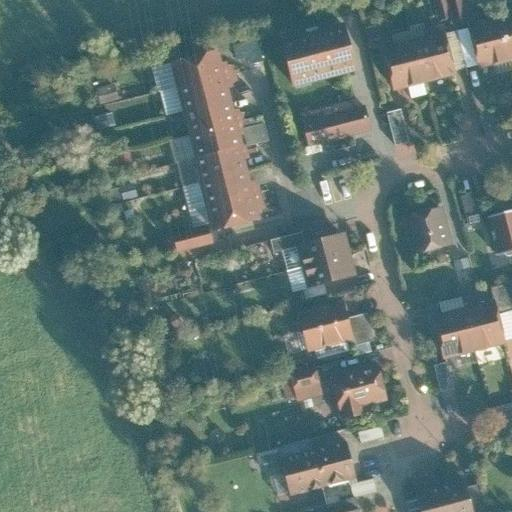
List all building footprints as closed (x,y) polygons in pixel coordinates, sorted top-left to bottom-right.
[(451,18),(445,0),(431,0),(438,21),(451,18)] [(445,0),(451,18),(454,25),(468,20),(462,0),(445,0)] [(511,60),(511,12),(497,17),(510,61),(511,60)] [(510,61),(497,17),(467,25),(478,68),(510,61)] [(354,70),(341,22),(277,40),(290,88),(354,70)] [(454,76),(443,32),(413,40),(424,83),(454,76)] [(239,62),(263,56),(259,39),(235,44),(239,62)] [(424,83),(413,40),(382,46),(393,90),(424,83)] [(165,61),(172,88),(235,72),(233,63),(226,65),(225,61),(219,62),(215,48),(165,61)] [(237,80),(235,72),(172,88),(178,113),(228,100),(225,88),(232,86),(231,82),(237,80)] [(101,102),(118,99),(115,84),(98,87),(101,102)] [(178,113),(184,135),(241,120),(239,113),(238,108),(231,110),(228,100),(178,113)] [(357,104),(301,118),(309,148),(371,132),(367,110),(359,112),(357,104)] [(401,109),(389,111),(398,146),(409,143),(401,109)] [(244,133),(241,120),(184,135),(190,159),(240,146),(238,135),(244,133)] [(190,159),(197,183),(245,171),(242,161),(248,159),(245,145),(240,146),(190,159)] [(245,171),(197,183),(203,209),(260,194),(256,180),(247,182),(245,171)] [(137,185),(109,191),(111,200),(139,194),(137,185)] [(260,194),(203,209),(209,233),(258,220),(256,210),(263,208),(260,194)] [(476,196),(463,199),(470,225),(483,222),(476,196)] [(447,247),(438,211),(403,220),(412,255),(447,247)] [(511,213),(490,218),(498,256),(511,252),(511,213)] [(173,241),(175,252),(211,244),(209,233),(173,241)] [(299,233),(268,241),(271,252),(294,247),(302,245),(299,233)] [(343,233),(302,245),(294,247),(300,268),(349,254),(343,233)] [(349,254),(300,268),(306,289),(323,285),(355,276),(349,254)] [(490,288),(496,311),(511,307),(506,284),(490,288)] [(323,285),(306,289),(301,290),(304,300),(325,294),(323,285)] [(341,301),(296,313),(297,320),(294,322),(296,332),(299,334),(306,354),(350,342),(351,347),(372,340),(366,315),(346,319),(341,301)] [(471,350),(501,343),(492,302),(461,309),(471,350)] [(440,357),(471,350),(461,309),(431,316),(440,357)] [(447,365),(434,368),(440,395),(453,392),(447,365)] [(329,378),(340,422),(365,415),(363,408),(386,402),(376,367),(329,378)] [(321,396),(314,372),(288,379),(294,403),(321,396)] [(358,434),(360,445),(383,440),(381,429),(358,434)] [(345,443),(312,451),(322,488),(355,480),(345,443)] [(312,451),(279,459),(289,497),(322,488),(312,451)] [(374,493),(371,480),(349,486),(352,498),(374,493)] [(472,511),(463,480),(438,487),(445,511),(472,511)] [(445,511),(438,487),(413,494),(414,499),(417,511),(445,511)] [(417,511),(414,499),(405,502),(407,511),(417,511)]
